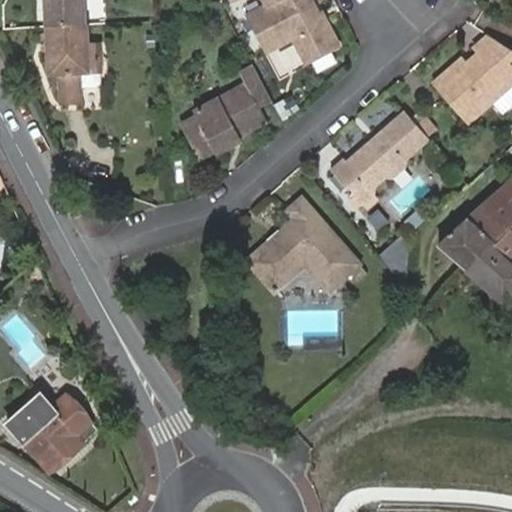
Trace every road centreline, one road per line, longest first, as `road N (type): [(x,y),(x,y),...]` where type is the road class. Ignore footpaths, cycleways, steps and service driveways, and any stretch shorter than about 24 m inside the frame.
road 1 (residential): [(79,258),(209,216),(413,30),(389,0)]
road 2 (tertiary): [(195,474),(79,258)]
road 3 (tertiary): [(79,258),(0,124)]
road 4 (tertiary): [(295,511),(286,490),(253,466),(233,462),(195,474)]
